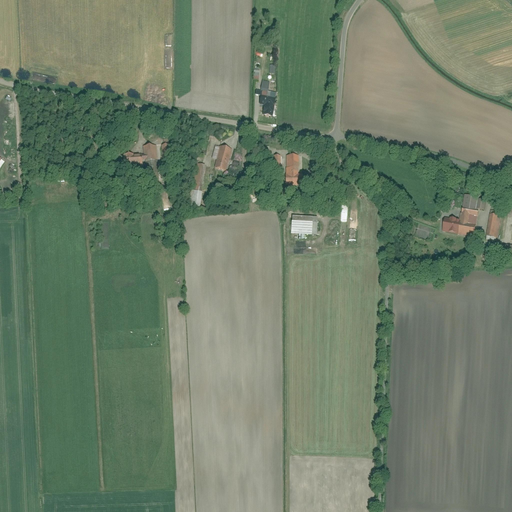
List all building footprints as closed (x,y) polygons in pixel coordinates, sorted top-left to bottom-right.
[(262,97),(275,99),(276,94),(268,93),(270,83),(263,82),(261,92),(256,91),(255,96),(262,97)] [(263,116),(272,117),(276,100),(275,99),(262,97),(260,105),(265,106),(263,116)] [(208,136),(201,134),(198,150),(205,151),(208,136)] [(170,145),(160,146),(161,159),(171,159),(170,145)] [(155,146),(141,147),(142,155),(121,156),(122,165),(144,164),(145,183),(157,182),(155,146)] [(230,150),(214,146),(210,159),(215,161),(213,169),(224,172),(230,150)] [(280,156),(268,156),(269,170),(280,169),(280,156)] [(298,156),(284,156),(284,185),(301,186),(301,174),(298,174),(298,156)] [(318,160),(311,170),(323,179),(330,169),(318,160)] [(193,192),(186,191),(184,207),(200,209),(205,165),(196,164),(193,192)] [(138,173),(126,174),(126,182),(139,181),(138,173)] [(464,195),(461,209),(476,212),(477,210),(484,211),(485,201),(478,199),(478,198),(464,195)] [(460,222),(444,219),(442,232),(473,238),(477,212),(476,212),(461,209),(460,222)] [(316,217),(291,217),(290,234),(316,235),(316,217)] [(489,217),(485,241),(497,243),(500,219),(489,217)] [(511,246),(500,246),(499,256),(511,256),(511,246)] [(495,253),(484,251),(483,258),(494,259),(495,253)]
